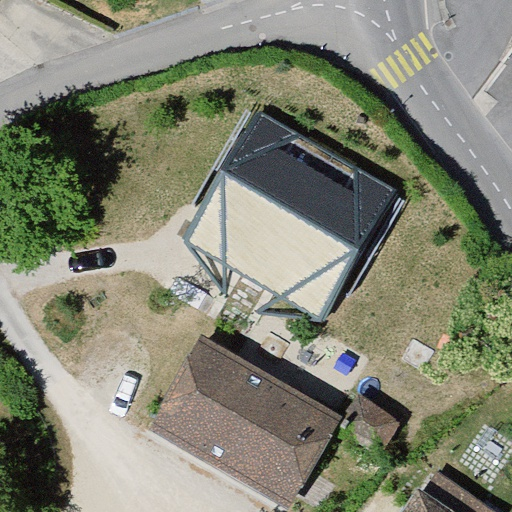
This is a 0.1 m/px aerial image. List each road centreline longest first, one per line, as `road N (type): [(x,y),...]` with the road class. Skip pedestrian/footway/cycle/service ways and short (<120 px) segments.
road 1 (residential): [(0,113),(319,0)]
road 2 (tertiary): [(370,0),(405,64),(511,212)]
road 3 (track): [(0,297),(58,425),(52,511)]
road 4 (unknown): [(58,425),(215,511)]
